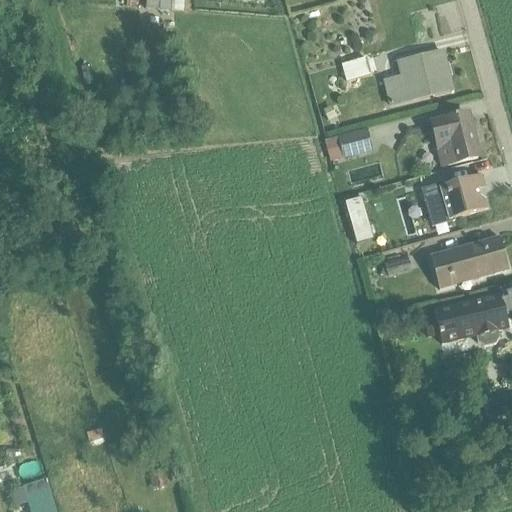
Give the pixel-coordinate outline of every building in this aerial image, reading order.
[(145,0),(145,10),(183,14),(184,0),(145,0)] [(388,104),(389,108),(395,107),(451,93),(442,54),(395,65),(399,78),(382,82),(388,104)] [(341,66),(345,83),(370,76),(366,59),(341,66)] [(337,119),(332,108),(323,112),(328,123),(337,119)] [(440,170),(477,161),(466,117),(429,126),(440,170)] [(325,142),(330,164),(373,153),(366,129),(337,138),(337,139),(325,142)] [(479,163),(461,167),(464,179),(481,175),(479,163)] [(431,230),(454,223),(454,221),(487,212),(485,203),(479,199),(477,192),(485,190),(481,178),(444,188),(444,185),(420,191),(431,230)] [(499,240),(429,260),(438,293),(508,273),(499,240)] [(409,255),(384,263),(387,274),(413,267),(409,255)] [(511,300),(501,303),(499,296),(433,312),(435,321),(423,323),(427,340),(439,338),(442,348),(476,340),(477,345),(484,349),(496,346),(499,339),(498,334),(508,332),(506,323),(511,321),(511,300)] [(511,397),(483,405),(487,421),(511,415),(511,397)] [(86,435),(90,449),(105,445),(101,431),(99,431),(96,421),(87,424),(90,434),(86,435)] [(22,463),(26,480),(46,476),(42,459),(22,463)] [(164,473),(148,477),(152,493),(168,489),(164,473)] [(54,511),(46,482),(22,490),(28,511),(54,511)]
